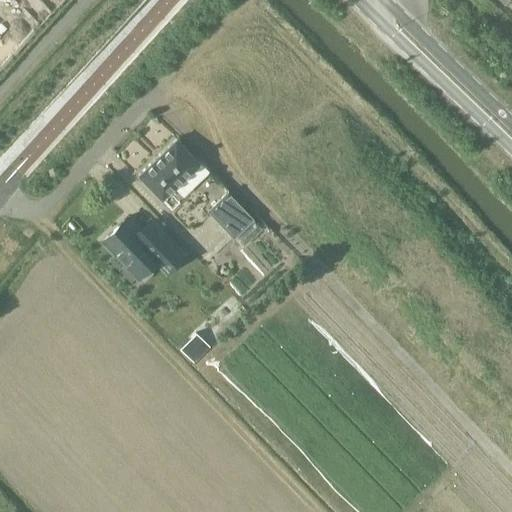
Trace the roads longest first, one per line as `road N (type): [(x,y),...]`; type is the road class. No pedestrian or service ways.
road 1 (secondary): [(356,0),(511,149)]
road 2 (unclassified): [(140,104),(39,213),(0,194)]
road 3 (secondary): [(511,125),(382,0)]
